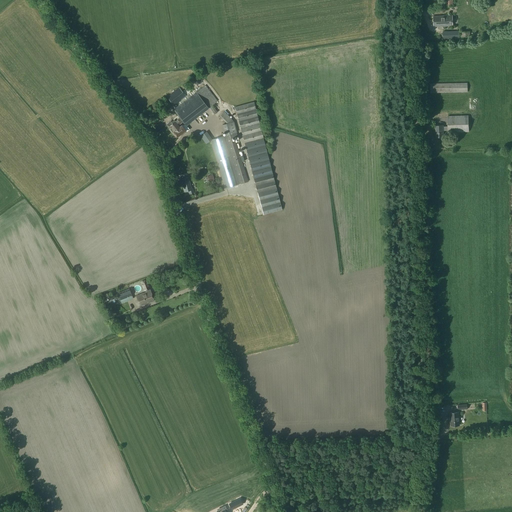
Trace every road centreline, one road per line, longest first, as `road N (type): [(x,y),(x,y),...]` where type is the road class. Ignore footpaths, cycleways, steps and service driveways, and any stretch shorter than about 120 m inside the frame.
road 1 (tertiary): [(287,511),(197,286),(155,151),(39,0)]
road 2 (unclassified): [(418,511),(425,460),(407,0)]
